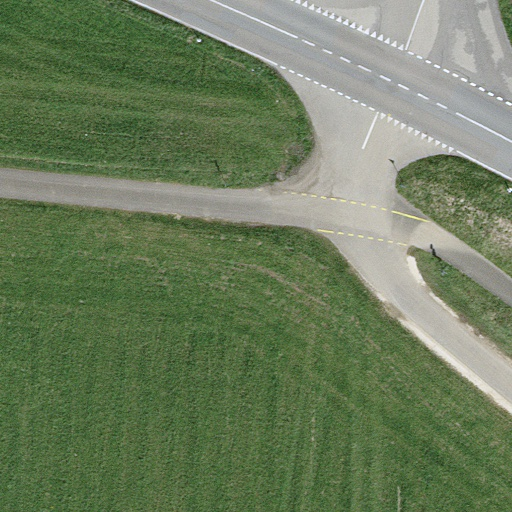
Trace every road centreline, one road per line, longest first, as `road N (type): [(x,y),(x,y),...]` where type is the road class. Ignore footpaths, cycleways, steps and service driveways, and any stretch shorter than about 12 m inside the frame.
road 1 (unclassified): [(511,387),(411,305),(358,237),(352,189),(391,79)]
road 2 (secondary): [(391,79),(208,0)]
road 3 (secondary): [(511,142),(391,79)]
